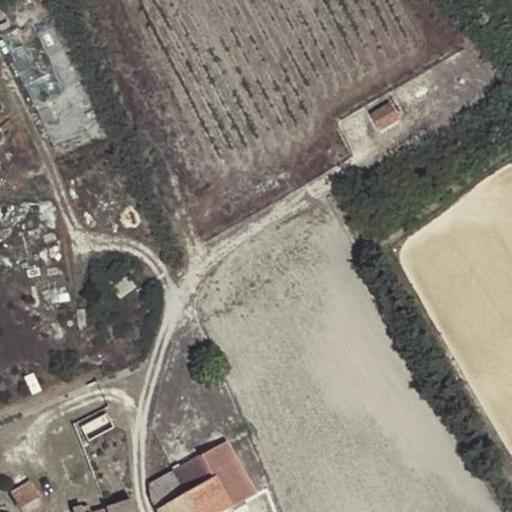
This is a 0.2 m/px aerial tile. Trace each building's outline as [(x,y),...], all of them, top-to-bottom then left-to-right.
[(391,104),(370,115),(379,129),(398,119),(391,104)] [(105,414),(80,427),(88,441),(113,429),(105,414)] [(191,448),(198,458),(216,448),(210,438),(191,448)] [(198,458),(174,471),(194,511),(221,511),(255,493),(227,442),(216,448),(198,458)] [(101,466),(93,451),(84,456),(92,471),(101,466)] [(92,471),(84,456),(67,466),(75,480),(92,471)] [(2,480),(9,493),(27,481),(20,469),(2,480)] [(194,511),(174,471),(148,486),(149,498),(155,511),(194,511)] [(27,481),(9,493),(20,511),(28,511),(41,503),(27,481)] [(106,510),(106,511),(134,511),(131,502),(106,510)]
